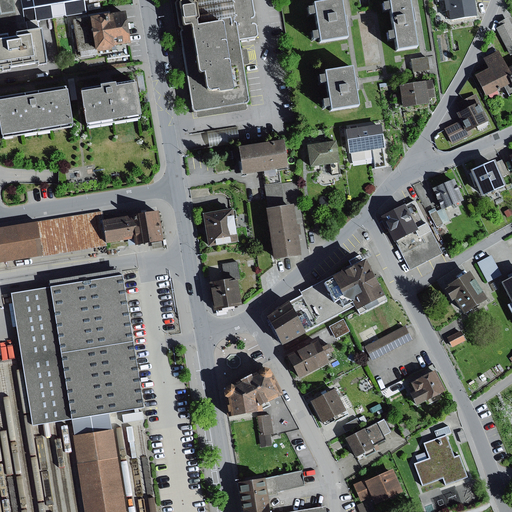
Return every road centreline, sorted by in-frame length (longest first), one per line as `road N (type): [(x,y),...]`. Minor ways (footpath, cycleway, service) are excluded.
road 1 (residential): [(407,292),(473,422),(506,511)]
road 2 (residential): [(250,316),(304,418),(330,480),(333,511)]
road 3 (residential): [(496,0),(411,172)]
road 4 (residential): [(146,0),(177,188)]
road 5 (residential): [(202,333),(231,511)]
road 6 (residential): [(177,188),(0,217)]
road 7 (residential): [(365,212),(250,316)]
road 8 (residential): [(177,188),(202,333)]
road 9 (residential): [(511,229),(407,292)]
